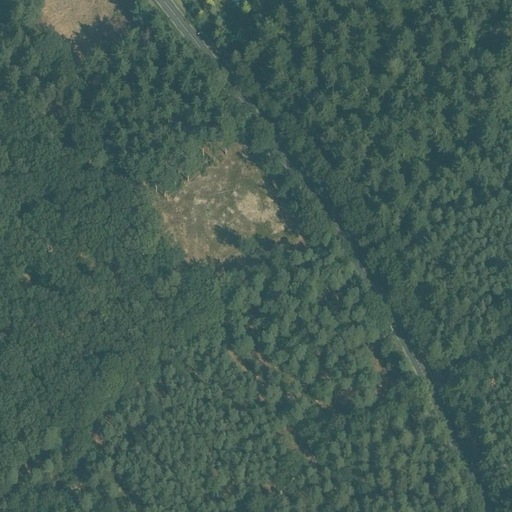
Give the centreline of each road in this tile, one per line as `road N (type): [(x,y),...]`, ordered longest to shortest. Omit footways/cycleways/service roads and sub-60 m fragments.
road 1 (primary): [(432,392),(324,209),(162,0)]
road 2 (track): [(432,392),(330,447),(263,511)]
road 3 (primary): [(488,511),(432,392)]
